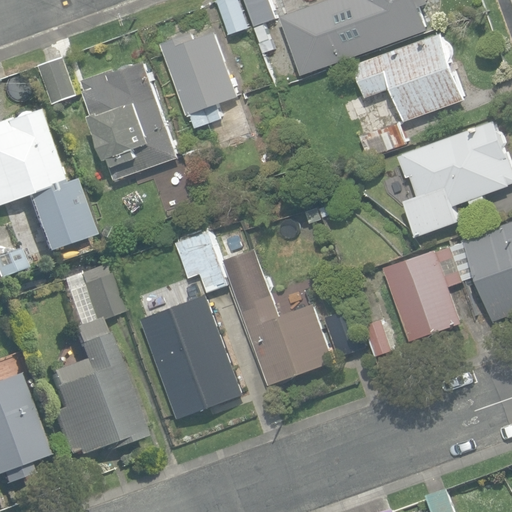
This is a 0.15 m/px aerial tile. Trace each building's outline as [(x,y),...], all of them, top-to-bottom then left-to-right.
[(220,0),(233,34),(252,27),(242,0),(220,0)] [(273,39),(267,22),(280,18),(273,0),(249,0),(258,25),(256,25),(266,53),(279,48),(275,38),(273,39)] [(374,40),(377,48),(432,29),(424,6),(432,3),(431,0),(360,0),(364,10),(348,15),(359,45),(374,40)] [(194,113),(198,127),(226,117),(221,103),(242,96),(218,30),(198,38),(196,31),(165,43),(190,114),(194,113)] [(396,87),(408,121),(470,99),(446,32),(357,63),(369,97),(396,87)] [(42,65),(56,103),(81,94),(67,56),(42,65)] [(85,80),(119,178),(181,157),(148,59),(135,64),(133,62),(127,64),(125,67),(117,70),(117,69),(85,80)] [(289,91),(297,111),(307,107),(300,87),(289,91)] [(62,184),(37,111),(27,115),(26,114),(23,113),(20,113),(17,114),(15,115),(13,118),(13,120),(0,123),(0,205),(28,196),(36,220),(82,204),(75,180),(62,184)] [(363,134),(371,157),(410,142),(402,120),(363,134)] [(409,199),(421,234),(464,220),(462,214),(466,213),(463,202),(473,199),(474,202),(488,198),(494,216),(511,210),(511,163),(498,122),(402,154),(409,176),(414,175),(420,195),(409,199)] [(185,144),(191,164),(206,160),(200,140),(185,144)] [(174,185),(184,212),(203,205),(193,178),(174,185)] [(147,204),(154,229),(173,224),(169,210),(164,211),(161,201),(147,204)] [(319,208),(323,218),(340,211),(336,201),(319,208)] [(91,219),(72,224),(77,242),(96,237),(91,219)] [(0,278),(26,269),(8,221),(0,223),(0,278)] [(454,246),(466,280),(480,275),(496,319),(511,313),(511,222),(467,238),(468,241),(454,246)] [(219,246),(213,229),(180,240),(196,287),(209,283),(217,305),(237,299),(219,246)] [(162,243),(164,252),(176,249),(173,240),(162,243)] [(466,281),(466,280),(454,246),(440,251),(439,248),(387,266),(413,340),(464,322),(452,286),(466,281)] [(256,247),(230,256),(274,379),(335,358),(314,299),(279,311),(256,247)] [(107,451),(146,437),(109,334),(104,336),(98,322),(123,313),(106,264),(74,275),(91,321),(72,328),(84,361),(51,372),(56,388),(52,390),(59,407),(51,410),(67,454),(73,451),(75,458),(105,447),(107,451)] [(157,350),(182,418),(247,394),(211,295),(179,306),(191,338),(157,350)] [(328,316),(342,356),(371,346),(357,306),(328,316)] [(368,324),(378,355),(399,348),(388,317),(368,324)] [(0,475),(3,484),(30,474),(26,463),(46,456),(17,375),(0,380),(0,475)] [(454,511),(447,491),(427,499),(432,511),(454,511)]
